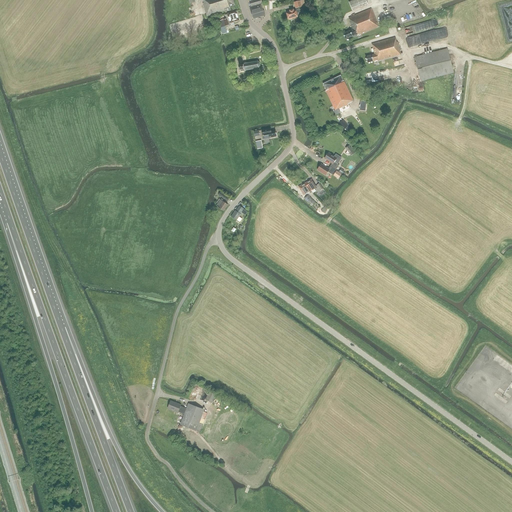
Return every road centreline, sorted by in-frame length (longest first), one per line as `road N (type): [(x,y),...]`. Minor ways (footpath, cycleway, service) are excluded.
road 1 (tertiary): [(511,462),(227,255),(219,238)]
road 2 (unclassified): [(212,511),(146,434),(179,307),(219,238)]
road 3 (motorway): [(10,223),(117,511)]
road 4 (motorway): [(10,223),(91,511)]
road 5 (motorway): [(162,511),(113,441),(54,307)]
road 6 (motorway): [(130,511),(54,307)]
road 7 (tertiary): [(219,238),(235,202),(292,140),(280,69)]
road 8 (motorway): [(54,307),(0,151)]
